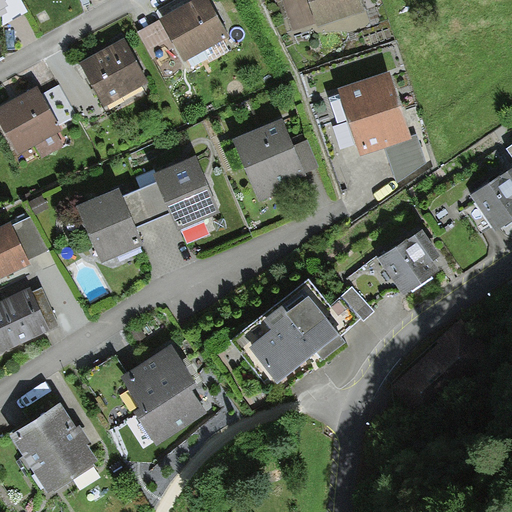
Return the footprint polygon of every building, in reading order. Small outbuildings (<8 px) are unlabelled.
[(9,5),(5,0),(0,0),(0,9),(5,7),(9,5)] [(209,0),(192,0),(160,19),(184,62),(230,36),(209,0)] [(293,31),(316,23),(307,0),(275,0),(276,3),(283,0),(293,31)] [(307,0),(316,23),(317,27),(365,11),(360,0),(307,0)] [(0,16),(8,12),(5,7),(0,9),(0,16)] [(153,59),(174,48),(159,19),(137,31),(153,59)] [(124,38),(79,62),(104,108),(149,83),(124,38)] [(390,71),(338,88),(361,156),(385,148),(412,139),(412,136),(390,71)] [(60,84),(41,95),(58,126),(77,116),(60,84)] [(37,87),(0,107),(0,122),(18,155),(35,146),(42,158),(64,146),(57,133),(61,131),(58,126),(41,95),(37,87)] [(282,118),(233,139),(260,202),(309,181),(306,173),(319,167),(304,133),(291,139),(282,118)] [(418,134),(412,136),(412,139),(385,148),(398,189),(429,168),(418,134)] [(196,156),(154,174),(157,182),(171,214),(178,232),(221,214),(196,156)] [(511,167),(471,196),(496,231),(511,220),(511,167)] [(157,182),(123,196),(136,228),(171,214),(157,182)] [(123,196),(119,187),(76,205),(101,264),(144,246),(136,228),(123,196)] [(43,195),(29,202),(35,214),(49,208),(43,195)] [(31,217),(12,225),(28,259),(49,250),(31,217)] [(11,222),(0,226),(0,278),(31,265),(28,259),(12,225),(11,222)] [(422,229),(415,234),(433,261),(440,255),(422,229)] [(415,234),(379,259),(403,295),(440,270),(433,261),(415,234)] [(30,287),(0,300),(0,354),(50,330),(33,292),(30,287)] [(352,287),(341,296),(364,322),(375,312),(352,287)] [(42,288),(33,292),(50,330),(59,326),(42,288)] [(340,335),(309,296),(288,312),(283,305),(263,321),(271,330),(249,347),(278,383),(317,353),(340,335)] [(494,353),(460,317),(390,383),(425,420),(494,353)] [(345,342),(340,335),(317,353),(322,360),(345,342)] [(172,345),(120,378),(139,407),(133,412),(156,447),(208,414),(190,386),(196,382),(172,345)] [(60,403),(10,435),(48,493),(54,489),(55,491),(95,465),(94,463),(98,460),(88,444),(91,442),(79,425),(76,427),(60,403)]
